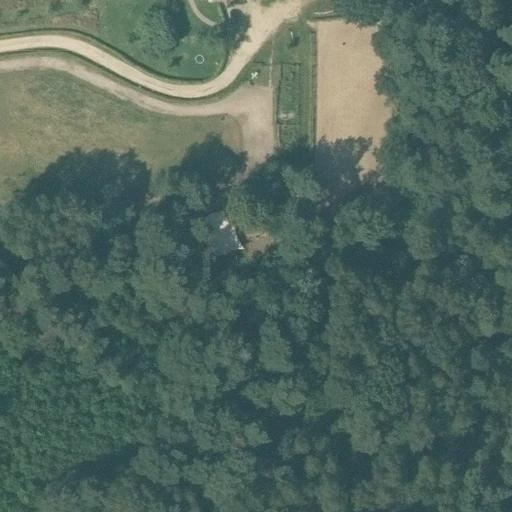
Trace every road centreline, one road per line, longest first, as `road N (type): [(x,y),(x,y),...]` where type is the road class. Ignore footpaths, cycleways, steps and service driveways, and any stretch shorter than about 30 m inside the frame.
road 1 (track): [(0,46),(60,42),(152,86),(199,91),(233,73),(259,26)]
road 2 (track): [(511,175),(440,0)]
